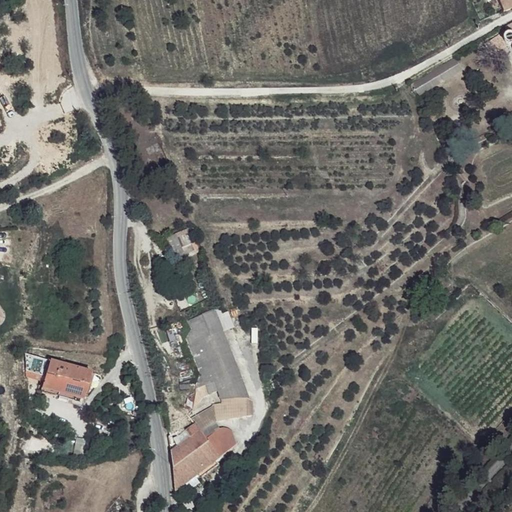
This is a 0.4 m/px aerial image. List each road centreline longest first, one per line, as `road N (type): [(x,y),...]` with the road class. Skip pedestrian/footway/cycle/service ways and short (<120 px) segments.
road 1 (tertiary): [(168,511),(150,363),(124,267),(125,192),(81,67),(73,0)]
road 2 (unknown): [(114,148),(0,211)]
